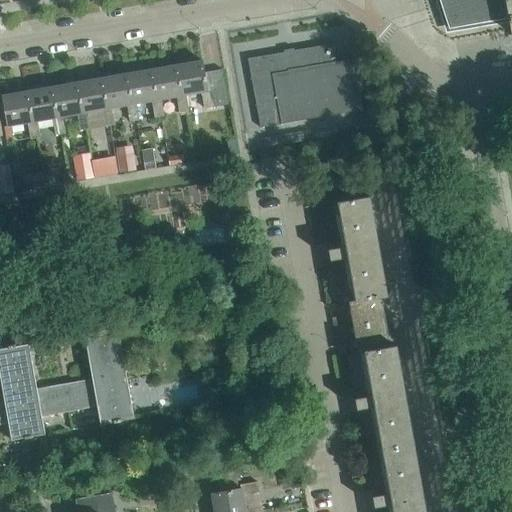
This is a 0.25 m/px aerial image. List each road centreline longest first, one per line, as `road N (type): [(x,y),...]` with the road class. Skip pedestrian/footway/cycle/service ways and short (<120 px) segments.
road 1 (residential): [(282,161),(345,511)]
road 2 (residential): [(0,47),(269,0)]
road 3 (residential): [(446,511),(407,304)]
road 4 (residential): [(509,286),(476,96)]
road 5 (residential): [(476,96),(357,3)]
